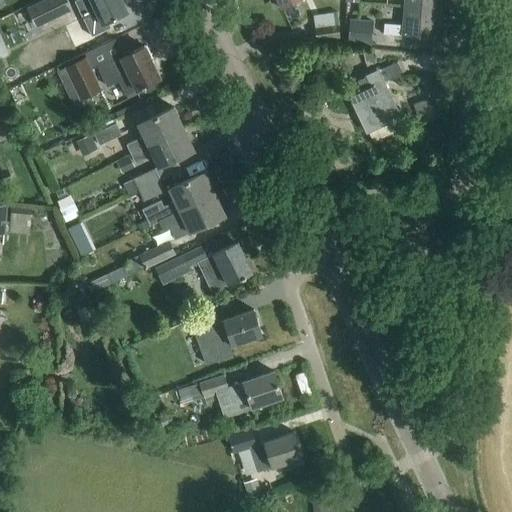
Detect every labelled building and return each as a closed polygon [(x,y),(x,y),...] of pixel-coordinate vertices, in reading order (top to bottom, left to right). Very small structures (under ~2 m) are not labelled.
[(45,0),(25,10),(35,29),(72,11),(66,0),(45,0)] [(128,12),(122,0),(79,0),(76,2),(83,18),(96,12),(102,24),(128,12)] [(345,0),(345,3),(359,4),(358,0),(404,0),(404,5),(438,8),(438,0),(345,0)] [(438,8),(404,5),(402,25),(384,24),(383,34),(402,36),(402,34),(436,37),(438,8)] [(350,20),(348,46),(371,48),(373,22),(350,20)] [(314,28),(316,41),(340,38),(338,25),(314,28)] [(0,34),(0,58),(8,55),(0,34)] [(98,66),(112,60),(105,45),(84,55),(86,58),(64,68),(80,102),(102,91),(91,69),(98,66)] [(129,51),(112,60),(98,66),(107,85),(118,80),(125,96),(160,79),(144,46),(130,53),(129,51)] [(366,65),(375,63),(371,50),(362,52),(366,65)] [(350,97),(367,132),(390,121),(389,119),(398,114),(378,71),(367,76),(372,86),(350,97)] [(430,98),(413,105),(418,117),(435,111),(430,98)] [(131,154),(183,129),(173,107),(138,124),(144,137),(126,145),(131,154)] [(94,135),(99,147),(121,136),(116,125),(94,135)] [(183,129),(131,154),(135,163),(152,155),(158,168),(194,151),(183,129)] [(91,135),(75,142),(82,157),(98,150),(91,135)] [(122,174),(135,167),(129,156),(116,162),(122,174)] [(137,191),(159,180),(154,170),(132,180),(133,181),(123,185),(128,196),(138,191),(137,191)] [(175,202),(164,207),(161,201),(142,210),(149,225),(214,194),(204,172),(169,189),(175,202)] [(165,192),(159,180),(137,191),(138,191),(143,203),(165,192)] [(69,194),(56,201),(60,207),(58,208),(61,213),(75,206),(69,194)] [(214,194),(149,225),(154,235),(184,221),(189,232),(225,216),(214,194)] [(9,223),(5,222),(6,206),(0,205),(0,232),(4,233),(29,235),(31,211),(10,209),(9,223)] [(66,230),(73,245),(88,238),(81,223),(66,230)] [(129,265),(133,274),(175,255),(169,242),(127,261),(129,265)] [(201,246),(155,269),(162,283),(198,265),(211,292),(252,272),(250,270),(252,268),(248,258),(245,259),(237,242),(213,254),(214,254),(206,258),(201,246)] [(133,274),(129,265),(91,282),(96,292),(133,274)] [(262,335),(253,310),(223,320),(223,321),(215,324),(211,313),(190,320),(194,331),(207,327),(212,343),(229,338),(231,345),(262,335)] [(282,397),(274,371),(243,382),(232,386),(238,403),(249,399),(252,408),(282,397)] [(198,384),(203,399),(229,391),(224,376),(198,384)] [(111,400),(110,406),(113,412),(120,413),(125,410),(127,404),(123,398),(117,397),(111,400)] [(294,432),(256,444),(251,430),(228,437),(233,453),(238,451),(246,476),(272,467),(272,468),(302,457),(294,432)] [(249,499),(262,495),(256,479),(244,483),(249,499)] [(311,505),(311,511),(328,511),(327,500),(311,501),(312,505),(311,505)]
